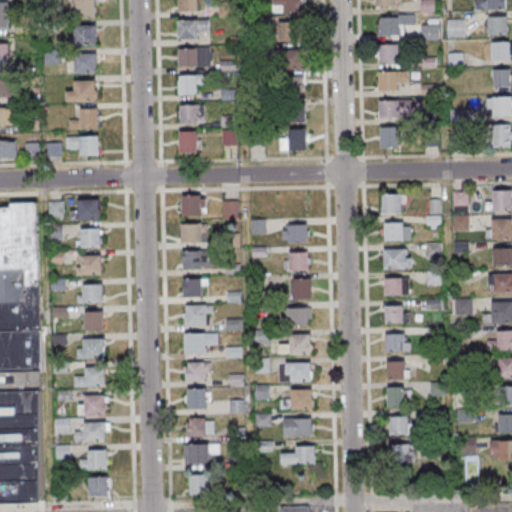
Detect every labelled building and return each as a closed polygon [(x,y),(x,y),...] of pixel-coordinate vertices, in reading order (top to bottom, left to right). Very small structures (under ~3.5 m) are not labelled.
[(95,17),(95,0),(78,0),(78,17),(95,17)] [(199,11),(199,0),(177,0),(178,11),(199,11)] [(301,0),(273,0),(274,12),(301,12),(301,0)] [(396,0),(375,0),(376,8),(396,8),(396,0)] [(507,9),(507,0),(476,0),(476,9),(507,9)] [(220,1),(220,16),(233,17),(234,1),(220,1)] [(0,2),(0,27),(9,28),(9,2),(0,2)] [(508,16),(487,16),(487,35),(508,35),(508,16)] [(379,17),(379,36),(402,36),(402,17),(379,17)] [(448,37),(465,37),(465,19),(448,19),(448,37)] [(178,20),(178,39),(201,39),(201,29),(209,29),(209,20),(178,20)] [(277,20),(277,40),(301,41),(302,21),(277,20)] [(98,25),(75,25),(75,45),(98,45),(98,25)] [(510,42),(490,42),(490,60),(510,60),(510,42)] [(0,43),(0,70),(9,71),(9,44),(0,43)] [(379,45),(379,63),(399,63),(399,45),(379,45)] [(213,67),(213,48),(178,48),(178,67),(213,67)] [(302,49),(282,52),(284,69),(304,66),(302,49)] [(75,73),(99,73),(99,54),(75,54),(75,73)] [(423,67),(437,67),(436,57),(423,58),(423,67)] [(511,87),(511,69),(492,69),(492,87),(511,87)] [(379,71),(379,91),(399,91),(399,82),(408,82),(408,71),(379,71)] [(178,76),(178,94),(199,94),(199,76),(178,76)] [(284,77),(284,98),(304,98),(304,77),(284,77)] [(0,97),(14,98),(14,81),(0,81),(0,97)] [(98,81),(75,81),(75,91),(66,92),(67,101),(99,101),(98,81)] [(511,97),(487,98),(487,116),(511,116),(511,97)] [(413,101),(379,101),(379,118),(413,118),(413,101)] [(285,122),(305,122),(305,102),(285,102),(285,122)] [(179,105),(179,124),(204,124),(204,105),(179,105)] [(0,125),(15,125),(15,108),(0,107),(0,125)] [(70,129),(100,129),(100,108),(80,108),(80,119),(70,119),(70,129)] [(511,126),(492,126),(492,149),(511,149),(511,126)] [(380,128),(380,149),(399,149),(399,128),(380,128)] [(306,151),(306,129),(286,129),(286,138),(280,138),(280,151),(306,151)] [(196,131),(179,131),(179,153),(196,153),(196,131)] [(234,134),(226,135),(226,145),(235,144),(234,134)] [(100,154),(100,136),(67,136),(67,154),(100,154)] [(0,158),(17,158),(17,140),(0,140),(0,158)] [(61,143),(47,143),(47,156),(61,156),(61,143)] [(27,144),(27,146),(30,146),(29,156),(39,156),(39,144),(27,144)] [(511,190),(492,190),(492,210),(511,210),(511,190)] [(454,204),(467,204),(467,192),(454,192),(454,204)] [(382,194),(382,213),(403,213),(403,194),(382,194)] [(208,195),(182,195),(182,215),(208,215),(208,195)] [(72,218),(100,218),(100,199),(78,199),(78,209),(72,209),(72,218)] [(239,217),(239,200),(223,200),(223,217),(239,217)] [(429,200),(429,227),(440,227),(440,200),(429,200)] [(50,216),(64,216),(64,201),(50,201),(50,216)] [(0,503),(46,502),(38,204),(0,204),(0,503)] [(468,215),(455,215),(455,229),(468,229),(468,215)] [(487,238),(511,238),(511,218),(492,218),(492,229),(487,228),(487,238)] [(252,233),(267,233),(267,219),(252,219),(252,233)] [(385,222),(385,240),(410,240),(410,222),(385,222)] [(182,243),(207,243),(207,224),(182,224),(182,243)] [(308,224),(284,224),(284,242),(308,242),(308,224)] [(50,238),(62,238),(62,225),(50,225),(50,238)] [(102,228),(78,228),(78,247),(102,247),(102,228)] [(443,242),(427,242),(427,258),(443,258),(443,242)] [(511,247),(494,248),(494,264),(511,264),(511,247)] [(383,268),(411,268),(411,249),(383,249),(383,268)] [(212,251),(183,251),(183,270),(212,270),(212,251)] [(308,252),(284,252),(284,270),(308,270),(308,252)] [(78,255),(78,275),(103,275),(103,255),(78,255)] [(511,291),(511,273),(489,273),(489,292),(511,291)] [(292,299),(311,299),(311,278),(292,278),(292,299)] [(410,278),(384,278),(384,295),(410,295),(410,278)] [(184,279),(184,298),(204,298),(204,279),(184,279)] [(105,284),(78,284),(78,302),(105,302),(105,284)] [(487,323),(511,322),(511,301),(487,301),(487,323)] [(185,305),(185,327),(209,327),(209,305),(185,305)] [(404,305),(385,305),(385,323),(404,323),(404,305)] [(284,307),(284,326),(309,326),(309,307),(284,307)] [(86,330),(106,330),(106,311),(86,311),(86,330)] [(511,330),(497,331),(497,341),(488,341),(488,351),(511,350),(511,330)] [(185,354),(208,354),(208,344),(218,344),(218,333),(185,333),(185,354)] [(312,333),(289,333),(289,344),(279,344),(279,354),(312,354),(312,333)] [(386,351),(410,351),(410,333),(386,333),(386,351)] [(106,338),(86,338),(86,348),(77,348),(77,358),(106,358),(106,338)] [(511,377),(511,357),(498,357),(498,378),(511,377)] [(311,361),(280,361),(280,381),(311,381),(311,361)] [(387,379),(409,379),(409,361),(387,361),(387,379)] [(207,362),(185,362),(185,381),(207,381),(207,362)] [(105,386),(105,367),(86,367),(86,376),(75,377),(75,386),(105,386)] [(256,399),(269,399),(269,384),(256,384),(256,399)] [(511,404),(511,385),(503,386),(503,404),(511,404)] [(388,407),(407,407),(407,386),(388,386),(388,407)] [(187,388),(187,409),(209,409),(209,388),(187,388)] [(313,408),(313,388),(291,388),(291,398),(282,398),(282,408),(313,408)] [(108,414),(108,395),(85,395),(85,404),(78,404),(78,414),(108,414)] [(244,401),(231,401),(231,411),(244,411),(244,401)] [(273,425),(272,412),(256,413),(256,426),(273,425)] [(511,412),(492,413),(492,433),(511,432),(511,412)] [(410,417),(391,417),(391,436),(410,436),(410,417)] [(284,436),(313,436),(313,418),(284,418),(284,436)] [(214,437),(214,428),(209,428),(209,419),(187,419),(187,437),(214,437)] [(84,431),(75,431),(75,442),(109,442),(109,422),(84,422),(84,431)] [(475,436),(460,436),(460,453),(475,453),(475,436)] [(511,439),(490,440),(490,460),(511,460),(511,439)] [(185,464),(212,464),(212,455),(220,455),(220,445),(185,445),(185,464)] [(281,463),(316,463),(316,446),(292,446),(292,454),(281,454),(281,463)] [(411,446),(393,446),(393,460),(411,460),(411,446)] [(80,459),(80,470),(110,470),(110,450),(88,450),(88,459),(80,459)] [(190,476),(190,495),(209,495),(209,476),(190,476)] [(89,497),(111,497),(111,477),(89,477),(89,497)]
